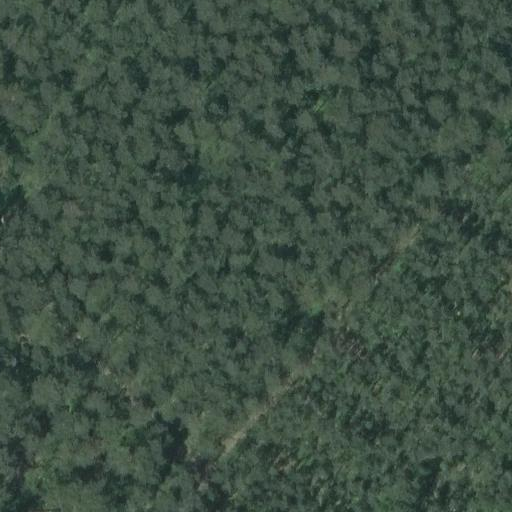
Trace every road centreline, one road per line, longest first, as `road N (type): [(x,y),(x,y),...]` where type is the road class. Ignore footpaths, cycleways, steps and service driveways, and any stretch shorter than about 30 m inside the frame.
road 1 (track): [(511,82),(163,511)]
road 2 (track): [(0,253),(244,511)]
